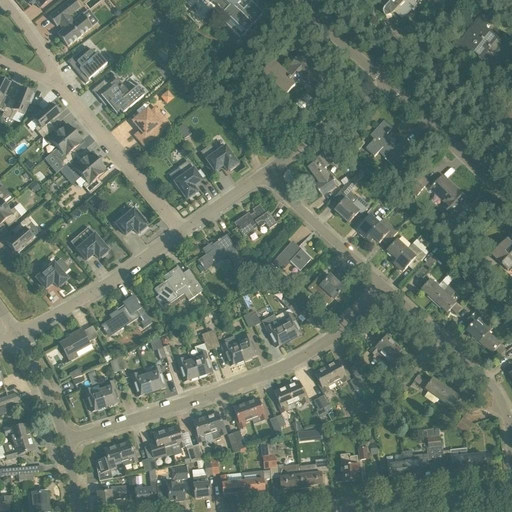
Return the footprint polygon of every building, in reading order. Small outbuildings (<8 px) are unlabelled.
[(27,0),(32,6),(35,4),(40,9),(51,0),(27,0)] [(81,8),(74,0),(70,0),(49,17),(57,27),(60,24),(64,29),(57,35),(67,48),(92,28),(82,15),(74,22),(70,17),(81,8)] [(148,0),(145,3),(149,8),(157,2),(156,0),(148,0)] [(264,14),(249,0),(199,0),(204,4),(207,0),(210,0),(223,12),(218,17),(241,39),(249,30),(254,34),(259,28),(255,24),(264,14)] [(382,0),(382,1),(388,7),(385,10),(384,11),(384,12),(384,13),(384,14),(384,15),(385,15),(385,16),(386,16),(387,17),(388,17),(389,17),(391,17),(392,16),(396,12),(403,19),(402,20),(403,21),(418,4),(415,2),(417,0),(382,0)] [(93,26),(99,22),(89,9),(83,14),(93,26)] [(474,17),(480,13),(476,9),(471,13),(474,17)] [(484,27),(489,20),(482,15),(458,45),(465,50),(463,52),(468,55),(472,50),(477,49),(484,54),(489,48),(496,53),(504,43),(484,27)] [(98,54),(96,56),(90,50),(89,51),(86,48),(68,62),(68,63),(69,63),(74,69),(79,65),(81,68),(80,69),(89,80),(107,65),(98,54)] [(320,67),(319,68),(303,53),(291,66),(292,67),(287,73),(274,61),(263,72),(287,95),(298,83),(297,83),(303,77),(317,91),(331,76),(320,67)] [(116,86),(121,82),(116,75),(105,84),(110,90),(101,97),(105,102),(108,99),(111,102),(109,104),(117,113),(120,110),(123,114),(144,96),(137,88),(125,97),(116,86)] [(5,95),(10,84),(0,79),(0,111),(4,113),(11,98),(5,95)] [(11,98),(4,113),(2,116),(12,120),(17,113),(24,116),(29,104),(31,105),(34,96),(32,95),(33,94),(21,90),(17,101),(11,98)] [(168,91),(161,98),(167,105),(174,99),(168,91)] [(315,101),(307,93),(296,105),(304,113),(315,101)] [(42,138),(54,128),(50,122),(59,115),(51,105),(51,106),(49,104),(42,110),(43,112),(34,121),(38,126),(35,130),(42,138)] [(170,125),(156,107),(150,112),(148,109),(140,116),(132,122),(140,132),(135,136),(144,147),(170,125)] [(245,116),(237,120),(240,125),(248,121),(245,116)] [(410,145),(405,141),(405,140),(398,147),(386,135),(393,129),(385,121),(384,122),(385,122),(372,136),(371,136),(375,140),(366,150),(375,158),(379,153),(395,168),(393,171),(398,176),(406,167),(402,162),(404,161),(399,156),(410,145)] [(184,124),(177,129),(184,140),(191,135),(184,124)] [(75,134),(68,125),(59,133),(54,128),(42,138),(49,146),(53,144),(58,149),(75,134)] [(83,143),(75,134),(58,149),(51,154),(63,168),(66,166),(78,156),(74,151),(83,143)] [(230,154),(231,153),(228,147),(226,148),(226,147),(216,154),(211,146),(201,153),(215,172),(223,166),(227,172),(230,170),(230,171),(236,167),(235,166),(238,165),(230,154)] [(100,162),(92,153),(83,161),(78,156),(66,166),(73,174),(77,172),(82,177),(100,162)] [(308,166),(320,183),(316,187),(323,197),(338,185),(332,176),(330,177),(325,170),(334,164),(326,153),(308,166)] [(24,165),(30,171),(35,167),(29,160),(24,165)] [(100,162),(82,177),(86,182),(83,186),(90,194),(102,184),(98,179),(107,171),(100,162)] [(202,181),(188,162),(179,169),(184,176),(175,183),(175,184),(174,185),(178,191),(179,190),(187,200),(189,199),(190,200),(196,196),(195,195),(197,193),(193,187),(202,181)] [(361,170),(357,175),(361,179),(365,175),(361,170)] [(420,175),(409,187),(417,196),(429,183),(420,175)] [(443,177),(431,190),(430,190),(444,204),(441,207),(455,220),(466,209),(462,205),(468,200),(443,177)] [(40,188),(35,182),(29,187),(34,193),(40,188)] [(356,188),(350,182),(341,191),(348,197),(356,188)] [(393,198),(386,193),(382,197),(388,203),(393,198)] [(89,202),(93,207),(98,203),(94,198),(89,202)] [(346,200),(336,211),(350,223),(359,213),(362,215),(369,208),(359,199),(353,206),(346,200)] [(20,204),(16,207),(22,214),(26,211),(20,204)] [(268,213),(266,214),(260,205),(253,211),(254,213),(251,216),(249,213),(234,224),(244,237),(258,227),(260,229),(265,225),(269,230),(277,225),(268,213)] [(21,217),(14,209),(10,211),(5,206),(0,210),(0,225),(4,222),(9,227),(21,217)] [(147,227),(139,217),(140,216),(136,210),(135,211),(134,211),(116,225),(125,236),(133,229),(138,235),(140,233),(141,234),(146,230),(145,228),(147,227)] [(366,239),(383,221),(378,217),(376,220),(371,216),(358,231),(366,239)] [(31,229),(29,226),(32,224),(27,218),(12,231),(16,237),(7,244),(15,253),(16,253),(17,255),(24,249),(23,247),(33,238),(28,233),(31,229)] [(385,219),(383,221),(366,239),(367,239),(371,242),(374,239),(380,244),(383,241),(387,245),(399,233),(385,219)] [(108,252),(100,242),(101,241),(97,235),(96,237),(95,236),(77,250),(86,261),(94,254),(99,260),(101,258),(102,259),(107,255),(106,253),(108,252)] [(227,255),(235,266),(244,260),(226,236),(220,240),(219,240),(217,242),(219,244),(211,249),(207,244),(208,246),(202,250),(206,255),(198,261),(200,265),(197,267),(201,273),(204,271),(205,272),(220,262),(219,261),(227,255)] [(511,243),(508,239),(492,255),(508,271),(511,267),(511,243)] [(408,250),(398,241),(389,252),(398,261),(408,250)] [(311,259),(301,250),(300,252),(291,245),(275,263),(283,271),(290,263),(299,272),(311,259)] [(416,258),(421,262),(426,256),(414,245),(408,250),(398,261),(394,265),(403,273),(416,258)] [(449,258),(440,250),(434,257),(427,264),(431,269),(438,261),(442,265),(449,258)] [(59,270),(61,269),(56,264),(55,265),(54,264),(37,279),(46,290),(54,283),(58,288),(60,287),(61,288),(67,283),(66,282),(68,280),(59,270)] [(261,269),(267,275),(272,269),(266,264),(261,269)] [(189,270),(183,274),(178,267),(169,273),(173,279),(167,283),(166,281),(164,282),(165,283),(154,290),(159,296),(156,299),(163,309),(184,295),(189,301),(204,291),(189,270)] [(449,287),(448,287),(455,280),(450,275),(444,282),(438,287),(431,281),(431,282),(426,277),(421,282),(427,287),(423,291),(429,297),(428,298),(434,303),(449,287)] [(344,289),(330,276),(325,281),(320,276),(307,289),(313,295),(315,293),(328,306),(344,289)] [(455,293),(449,287),(434,303),(441,309),(441,308),(448,314),(452,310),(457,315),(462,310),(456,305),(456,304),(450,299),(455,293)] [(298,303),(297,302),(290,294),(281,303),(289,311),(298,303)] [(480,298),(475,294),(468,302),(473,307),(480,298)] [(142,309),(133,296),(122,304),(127,310),(120,314),(117,311),(110,316),(112,319),(101,326),(106,334),(124,322),(127,326),(141,317),(144,321),(141,323),(145,328),(152,324),(142,309)] [(480,298),(473,307),(477,311),(485,303),(480,298)] [(255,327),(250,317),(249,314),(243,317),(244,319),(249,330),(255,327)] [(256,314),(250,317),(255,327),(261,324),(256,314)] [(302,334),(291,315),(278,321),(280,324),(289,341),(302,334)] [(289,341),(280,324),(274,328),(268,318),(262,322),(276,348),(289,341)] [(477,322),(476,323),(470,318),(466,323),(471,328),(467,332),(474,338),(473,339),(479,344),(489,333),(482,327),(477,322)] [(487,321),(485,324),(482,327),(489,333),(489,334),(492,331),(494,328),(487,321)] [(90,345),(82,330),(70,337),(71,338),(60,344),(70,362),(79,357),(77,353),(90,345)] [(214,331),(208,333),(214,350),(219,348),(214,331)] [(214,350),(208,333),(202,335),(204,342),(205,345),(207,352),(214,350)] [(479,344),(485,350),(486,349),(492,355),(495,352),(497,350),(502,356),(507,351),(501,346),(502,345),(489,334),(489,333),(479,344)] [(237,345),(244,362),(258,356),(249,336),(243,338),(245,342),(237,345)] [(163,345),(169,343),(167,337),(161,339),(163,345)] [(237,345),(234,337),(225,341),(227,345),(223,346),(230,367),(244,362),(237,345)] [(379,364),(396,346),(386,337),(378,346),(376,345),(370,352),(375,356),(373,358),(379,364)] [(169,346),(163,348),(166,359),(172,357),(169,346)] [(406,354),(396,346),(379,364),(386,370),(388,368),(392,372),(398,365),(397,364),(406,354)] [(166,359),(163,348),(156,350),(160,361),(166,359)] [(212,373),(205,352),(199,354),(200,358),(192,361),(198,378),(212,373)] [(122,358),(116,360),(120,372),(126,370),(122,358)] [(192,361),(184,364),(183,359),(177,361),(184,383),(198,378),(192,361)] [(120,372),(116,360),(110,363),(113,374),(120,372)] [(345,372),(343,373),(337,361),(326,368),(334,383),(342,379),(344,383),(349,380),(345,372)] [(361,389),(367,386),(361,375),(356,366),(350,369),(355,379),(361,389)] [(159,367),(153,369),(155,373),(146,376),(152,393),(166,388),(159,367)] [(81,368),(69,374),(72,380),(82,375),(85,374),(81,368)] [(334,383),(326,368),(314,374),(320,385),(319,386),(324,394),(329,391),(328,387),(334,383)] [(152,393),(146,376),(138,379),(137,374),(131,376),(138,398),(152,393)] [(75,386),(86,381),(82,375),(72,380),(75,386)] [(427,392),(438,400),(447,388),(440,383),(440,384),(432,379),(429,384),(418,376),(414,382),(425,389),(425,390),(427,392)] [(355,392),(361,389),(355,379),(350,382),(355,392)] [(403,385),(397,381),(391,390),(397,394),(403,385)] [(306,393),(304,394),(299,382),(287,387),(294,404),(301,400),(303,404),(309,402),(306,393)] [(112,383),(107,384),(108,388),(100,391),(106,408),(120,404),(112,383)] [(403,385),(397,394),(402,398),(408,389),(403,385)] [(287,387),(275,392),(280,404),(278,405),(282,413),(288,411),(286,407),(294,404),(287,387)] [(460,399),(453,394),(454,393),(447,388),(438,400),(453,409),(459,413),(463,408),(457,403),(460,399)] [(106,408),(100,391),(92,394),(91,390),(85,392),(92,413),(106,408)] [(6,406),(10,404),(20,401),(17,394),(0,399),(0,408),(6,406)] [(319,398),(325,408),(330,405),(325,395),(319,398)] [(319,398),(314,401),(320,411),(325,408),(319,398)] [(264,411),(262,411),(258,399),(245,404),(252,420),(260,417),(261,421),(267,419),(264,411)] [(252,420),(245,404),(234,408),(238,421),(237,421),(240,430),(246,427),(244,423),(252,420)] [(0,415),(8,413),(6,406),(0,408),(0,415)] [(218,414),(205,418),(211,434),(219,432),(220,436),(226,434),(223,426),(222,427),(218,414)] [(275,418),(280,429),(286,426),(282,415),(275,418)] [(205,418),(193,422),(197,434),(196,435),(198,443),(204,441),(203,437),(211,434),(205,418)] [(275,418),(269,421),(274,431),(276,436),(282,433),(280,429),(275,418)] [(469,421),(463,418),(457,427),(462,431),(469,421)] [(474,425),(469,421),(462,431),(467,434),(474,425)] [(27,425),(13,429),(13,427),(4,430),(6,436),(10,435),(13,443),(31,437),(27,425)] [(180,449),(185,448),(182,438),(178,427),(165,431),(171,447),(174,457),(182,455),(180,449)] [(439,429),(433,430),(435,449),(441,448),(439,429)] [(428,450),(435,449),(433,430),(426,430),(428,450)] [(171,447),(165,431),(153,435),(156,445),(145,448),(148,460),(152,471),(158,470),(155,461),(167,457),(164,449),(171,447)] [(234,434),(240,451),(246,449),(240,432),(234,434)] [(234,434),(228,436),(234,453),(240,451),(234,434)] [(21,455),(35,451),(31,437),(13,443),(2,446),(6,461),(13,459),(22,456),(21,455)] [(369,441),(369,443),(370,456),(377,455),(377,444),(374,444),(374,441),(369,441)] [(135,454),(133,455),(129,442),(117,446),(122,463),(124,467),(138,463),(135,454)] [(358,449),(359,460),(368,460),(368,456),(370,456),(369,443),(365,443),(365,448),(358,449)] [(197,462),(204,461),(199,445),(193,447),(197,462)] [(267,445),(261,445),(264,470),(270,469),(269,457),(268,448),(267,445)] [(122,463),(117,446),(105,450),(108,460),(103,461),(103,460),(96,462),(97,466),(96,466),(100,482),(113,479),(111,471),(117,470),(115,465),(122,463)] [(191,463),(197,462),(193,447),(191,448),(187,449),(191,463)] [(461,472),(469,471),(468,457),(451,459),(450,451),(443,452),(444,466),(451,466),(452,471),(460,470),(461,472)] [(428,461),(422,462),(422,461),(413,462),(412,456),(412,452),(402,452),(403,456),(406,478),(414,477),(414,475),(422,474),(422,469),(429,468),(428,461)] [(357,457),(350,458),(349,455),(341,456),(342,473),(343,483),(357,481),(356,472),(358,472),(357,457)] [(492,455),(484,455),(468,457),(469,471),(477,470),(477,469),(486,468),(485,462),(492,461),(492,455)] [(403,456),(395,457),(395,462),(387,463),(387,466),(380,466),(381,473),(388,472),(389,478),(397,477),(397,478),(406,478),(403,456)] [(211,459),(212,476),(219,475),(217,458),(211,459)] [(208,483),(207,484),(206,476),(212,476),(211,459),(204,461),(205,470),(192,471),(195,499),(210,497),(208,483)] [(328,459),(315,461),(316,465),(299,467),(301,489),(310,488),(310,487),(322,485),(321,474),(330,473),(328,459)] [(148,460),(142,462),(145,473),(149,472),(152,471),(148,460)] [(284,465),(278,466),(279,478),(281,490),(293,488),(293,490),(301,489),(299,467),(299,466),(284,467),(284,465)] [(32,467),(1,470),(0,471),(0,475),(0,477),(18,476),(33,474),(32,467)] [(187,467),(175,468),(176,481),(188,480),(187,467)] [(263,472),(256,473),(257,480),(256,480),(244,482),(243,482),(244,495),(253,494),(252,493),(265,491),(263,472)] [(19,483),(34,482),(33,474),(18,476),(19,483)] [(243,482),(242,474),(221,476),(223,496),(235,495),(235,496),(244,495),(243,482)] [(183,486),(174,487),(174,484),(168,485),(157,486),(158,495),(159,502),(169,501),(169,502),(175,501),(175,502),(177,502),(176,501),(184,500),(183,486)] [(126,487),(119,487),(111,488),(111,492),(98,493),(97,493),(99,508),(112,507),(113,507),(112,499),(127,498),(126,487)] [(152,503),(151,490),(135,491),(136,505),(152,503)] [(48,511),(47,493),(32,494),(33,511),(48,511)] [(4,497),(4,502),(0,502),(0,511),(13,511),(14,501),(13,501),(13,496),(4,497)]
